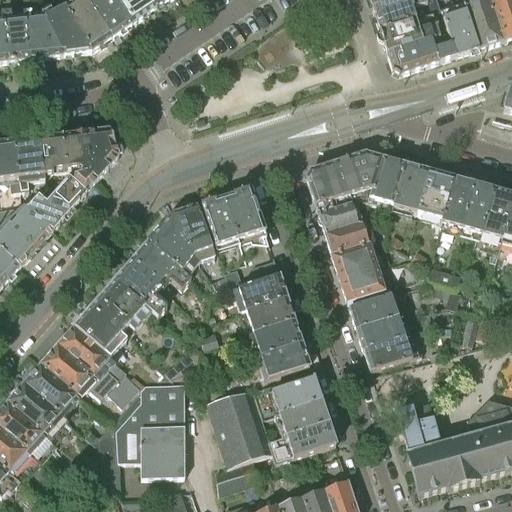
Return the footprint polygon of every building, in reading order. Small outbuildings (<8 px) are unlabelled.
[(112,43),(134,29),(113,0),(91,0),(86,4),(112,43)] [(113,0),(134,29),(155,15),(156,14),(145,0),(113,0)] [(145,0),(156,14),(175,1),(173,0),(145,0)] [(367,0),(372,14),(413,1),(412,0),(367,0)] [(380,37),(435,20),(440,18),(440,17),(436,6),(434,0),(412,0),(413,1),(372,14),(380,37)] [(502,48),(511,44),(511,0),(498,0),(488,3),(502,48)] [(476,56),(502,48),(488,3),(468,10),(467,6),(461,8),(462,11),(476,56)] [(90,58),(112,43),(86,4),(85,4),(67,16),(90,58)] [(440,17),(440,18),(455,63),(476,56),(462,11),(440,17)] [(42,18),(41,18),(62,61),(90,58),(67,16),(65,12),(52,18),(50,14),(42,18)] [(291,19),(292,24),(294,31),(313,25),(310,13),(291,19)] [(28,65),(62,61),(41,18),(32,19),(32,15),(22,16),(23,20),(28,65)] [(2,23),(7,68),(28,65),(23,20),(11,22),(10,18),(1,19),(1,23),(2,23)] [(399,81),(399,80),(455,63),(440,18),(435,20),(442,42),(387,59),(392,77),(399,81)] [(442,42),(435,20),(380,37),(380,38),(377,39),(375,43),(377,48),(381,50),(383,49),(387,59),(442,42)] [(502,115),(511,118),(511,94),(508,96),(502,115)] [(86,198),(118,161),(110,136),(38,144),(43,182),(45,194),(61,192),(69,183),(86,198)] [(26,184),(43,182),(38,144),(14,147),(21,198),(29,198),(26,184)] [(10,200),(21,198),(14,147),(0,148),(0,186),(8,186),(10,200)] [(354,163),(335,168),(345,199),(343,199),(344,202),(371,193),(379,163),(364,159),(354,162),(354,163)] [(404,170),(379,163),(371,193),(367,209),(371,210),(391,216),(404,170)] [(330,206),(344,202),(343,199),(345,199),(335,168),(309,176),(305,184),(317,219),(332,214),(330,206)] [(404,170),(391,216),(390,217),(410,223),(412,219),(417,220),(428,177),(404,170)] [(452,184),(428,177),(417,220),(421,222),(419,226),(439,232),(452,184)] [(53,235),(86,198),(69,183),(61,192),(45,194),(28,214),(53,235)] [(439,234),(473,244),(487,194),(452,184),(439,232),(439,234)] [(511,211),(511,201),(487,194),(473,244),(499,251),(499,250),(500,250),(511,211)] [(223,204),(237,246),(264,237),(250,195),(223,204)] [(215,254),(237,246),(223,204),(201,211),(215,254)] [(317,219),(324,240),(362,227),(356,209),(351,209),(332,214),(317,219)] [(0,256),(19,273),(53,235),(28,214),(27,214),(23,211),(21,213),(0,215),(0,256)] [(511,211),(500,250),(511,253),(511,211)] [(173,220),(171,221),(194,261),(211,255),(196,213),(173,220)] [(194,261),(171,221),(147,249),(181,278),(182,278),(194,261)] [(365,227),(362,227),(324,240),(331,262),(374,249),(374,248),(368,230),(366,231),(365,227)] [(396,253),(401,246),(392,240),(387,247),(396,253)] [(181,278),(147,249),(131,267),(162,295),(170,286),(181,296),(191,286),(182,278),(181,278)] [(377,258),(374,249),(331,262),(339,288),(377,275),(377,273),(381,272),(380,267),(381,267),(378,258),(377,258)] [(0,292),(1,294),(19,273),(0,256),(0,292)] [(416,256),(411,265),(421,271),(426,262),(416,256)] [(155,303),(162,295),(131,267),(114,286),(150,318),(157,324),(167,313),(155,303)] [(274,267),(251,274),(256,289),(278,281),(274,267)] [(339,288),(346,309),(385,297),(385,296),(388,295),(385,283),(381,272),(377,273),(377,275),(339,288)] [(430,273),(427,284),(456,292),(460,281),(430,273)] [(227,295),(228,294),(232,293),(233,296),(237,294),(242,293),(236,276),(223,280),(224,281),(223,281),(227,293),(227,295)] [(237,294),(245,317),(286,304),(278,281),(256,289),(242,293),(237,294)] [(134,338),(150,318),(114,286),(70,336),(106,368),(110,365),(127,345),(121,340),(128,332),(134,338)] [(433,291),(433,292),(431,300),(446,304),(444,313),(447,314),(447,316),(456,314),(460,299),(433,291)] [(390,300),(348,314),(355,335),(397,322),(390,300)] [(293,326),(286,304),(245,317),(252,339),(293,326)] [(397,322),(355,335),(362,357),(404,343),(397,322)] [(491,327),(483,325),(480,324),(474,345),(485,348),(491,327)] [(252,339),(259,362),(301,349),(293,326),(252,339)] [(462,350),(470,352),(477,328),(469,326),(462,350)] [(110,365),(106,368),(70,336),(54,354),(90,386),(106,400),(121,414),(139,393),(124,380),(125,378),(110,365)] [(201,355),(216,350),(212,337),(203,340),(202,348),(201,355)] [(190,340),(189,352),(201,353),(202,341),(190,340)] [(404,343),(362,357),(369,379),(412,366),(411,365),(415,364),(421,362),(414,340),(404,343)] [(308,372),(301,349),(259,362),(267,386),(308,372)] [(106,400),(90,386),(54,354),(39,372),(75,404),(77,401),(81,405),(88,397),(100,407),(106,400)] [(200,362),(192,354),(164,378),(170,385),(198,376),(200,362)] [(436,357),(427,359),(429,366),(438,363),(436,357)] [(59,421),(75,404),(39,372),(23,389),(59,421)] [(133,380),(130,383),(142,393),(145,390),(133,380)] [(270,397),(278,421),(320,407),(312,384),(270,397)] [(49,433),(59,421),(23,389),(7,408),(43,440),(55,451),(61,444),(49,433)] [(99,444),(101,492),(102,506),(120,504),(118,469),(140,469),(140,485),(183,484),(183,390),(144,390),(110,430),(110,431),(99,444)] [(252,396),(205,408),(226,475),(252,466),(253,467),(271,460),(267,448),(268,447),(261,426),(258,417),(252,396)] [(327,428),(320,407),(278,421),(285,442),(327,428)] [(511,412),(488,407),(484,408),(465,426),(465,425),(464,426),(466,436),(456,438),(457,441),(436,447),(427,410),(397,417),(408,458),(406,458),(418,501),(446,494),(447,496),(479,487),(478,485),(511,476),(511,412)] [(43,440),(7,408),(0,415),(0,437),(38,471),(41,468),(42,468),(56,452),(55,451),(43,440)] [(335,452),(327,428),(285,442),(268,447),(267,448),(271,460),(275,470),(335,452)] [(24,487),(38,471),(0,437),(0,469),(9,478),(12,476),(24,487)] [(253,467),(252,466),(226,475),(214,479),(217,503),(260,489),(253,467)] [(9,479),(9,478),(0,469),(0,502),(1,503),(7,496),(10,498),(19,488),(9,479)] [(95,499),(101,492),(95,488),(81,475),(70,487),(91,504),(95,499)] [(299,475),(291,477),(295,489),(302,486),(299,475)] [(288,491),(295,489),(291,477),(284,480),(288,491)] [(322,496),(327,511),(354,511),(346,488),(322,496)] [(71,498),(61,490),(51,502),(61,510),(71,498)] [(302,511),(327,511),(322,496),(300,504),(302,511)] [(169,511),(184,511),(180,498),(165,499),(169,511)]
